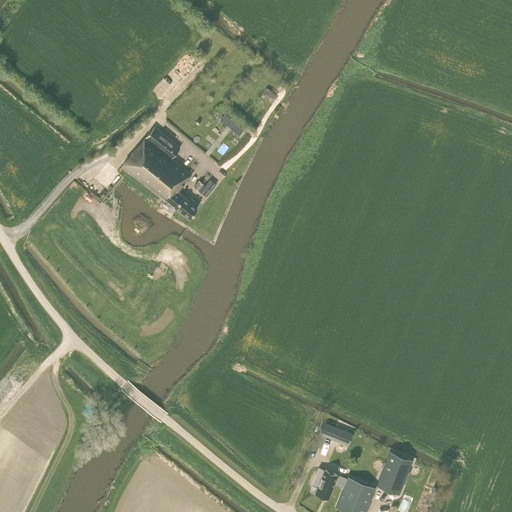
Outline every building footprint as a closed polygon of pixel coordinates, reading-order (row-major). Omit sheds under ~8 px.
[(202,59),(191,72),(198,78),(210,66),(202,59)] [(254,80),(259,75),(255,71),(250,77),(254,80)] [(263,97),(272,103),(277,95),(269,89),(268,90),(266,88),(261,95),(263,96),(263,97)] [(229,116),(226,125),(243,132),(246,123),(229,116)] [(192,175),(180,165),(171,158),(178,150),(180,148),(154,127),(122,166),(164,200),(166,199),(189,218),(197,207),(196,206),(198,204),(191,199),(190,201),(178,192),(192,175)] [(210,196),(219,182),(211,176),(202,190),(210,196)] [(193,187),(198,192),(204,184),(199,180),(193,187)] [(133,229),(138,233),(141,228),(136,224),(133,229)] [(91,401),(83,411),(93,417),(100,407),(91,401)] [(336,440),(341,428),(323,421),(318,433),(325,436),(336,440)] [(413,460),(412,459),(390,451),(389,450),(385,462),(381,473),(376,485),(399,494),(404,483),(408,471),(413,460)] [(316,475),(313,483),(310,490),(316,493),(328,498),(333,484),(343,488),(347,478),(337,474),(325,469),(319,467),(316,475)] [(347,511),(365,511),(376,487),(347,476),(347,478),(343,488),(335,507),(336,507),(347,511)]
